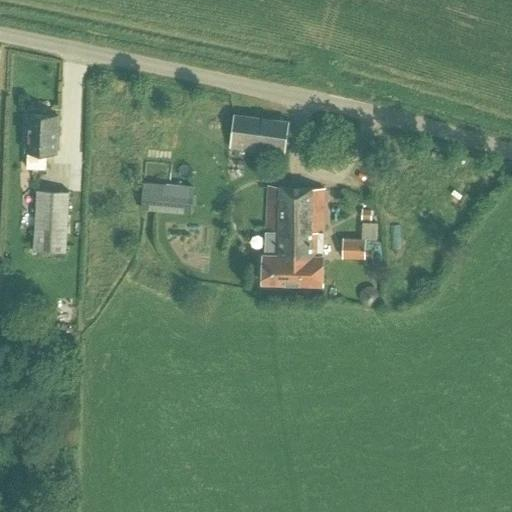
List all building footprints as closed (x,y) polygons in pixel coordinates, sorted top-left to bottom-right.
[(257,151),(262,117),(235,113),(230,148),(257,151)] [(57,151),(58,116),(28,115),(27,152),(28,152),(27,168),(46,168),(47,151),(57,151)] [(295,188),(268,187),(267,231),(266,254),(264,254),(263,284),(294,285),(323,285),(325,188),(295,188)] [(191,214),(192,192),(142,189),(141,210),(191,214)] [(66,252),(69,191),(37,190),(33,250),(66,252)] [(372,259),(372,249),(365,249),(365,238),(342,238),(342,258),(372,259)]
